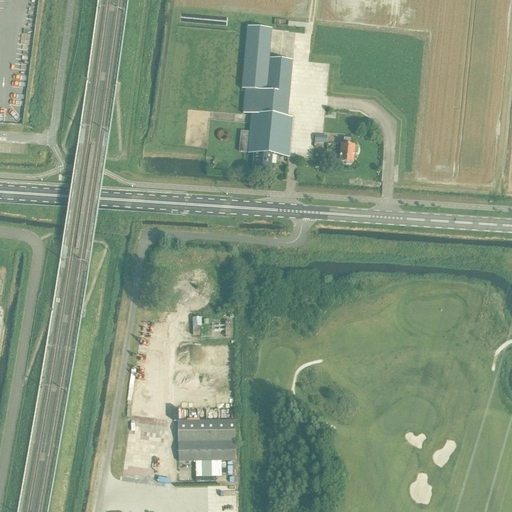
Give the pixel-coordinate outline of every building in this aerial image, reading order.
[(247,28),(242,90),(245,90),(243,114),(252,115),(287,118),(292,62),(269,60),(272,30),(247,28)] [(248,149),(248,154),(254,155),(252,172),(270,174),(270,169),(272,157),(288,158),(292,118),(287,118),(252,115),(250,136),(248,149)] [(340,162),(353,164),(354,154),(357,154),(358,148),(355,147),(351,146),(351,141),(345,140),(344,146),(342,146),(340,162)] [(201,318),(193,318),(193,335),(199,335),(199,327),(201,327),(201,318)] [(235,421),(178,422),(178,462),(195,462),(215,461),(235,461),(235,421)] [(215,461),(195,462),(196,482),(216,482),(216,476),(215,461)]
